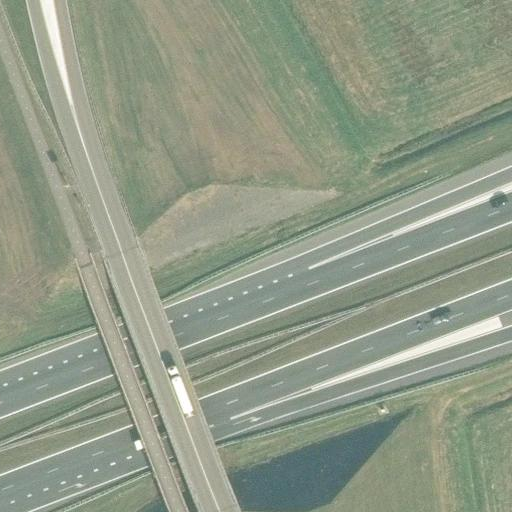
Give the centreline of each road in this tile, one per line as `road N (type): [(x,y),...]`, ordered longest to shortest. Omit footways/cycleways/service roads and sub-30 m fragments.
road 1 (secondary): [(219,511),(70,106)]
road 2 (motorway): [(312,283),(0,402)]
road 3 (motorway): [(226,405),(511,293)]
road 4 (motorway): [(226,405),(511,334)]
road 5 (motorway): [(0,491),(226,405)]
road 6 (motorway): [(511,186),(312,283)]
road 7 (motorway): [(511,205),(312,283)]
